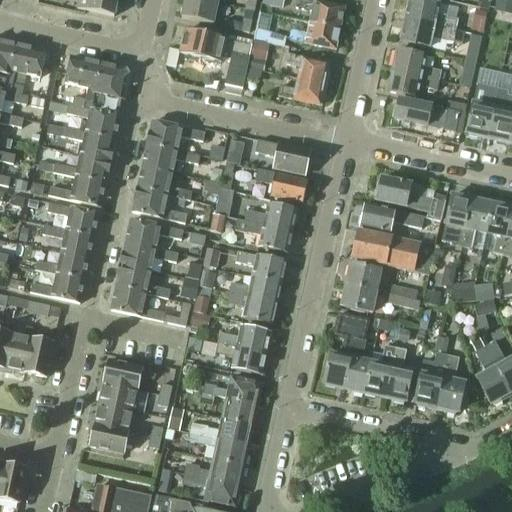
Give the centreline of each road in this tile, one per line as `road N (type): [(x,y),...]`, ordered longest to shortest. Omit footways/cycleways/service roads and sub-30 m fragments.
road 1 (residential): [(153,93),(132,121),(116,189),(118,217),(106,235),(53,456)]
road 2 (residential): [(282,412),(344,143)]
road 3 (residential): [(344,143),(153,93)]
road 4 (residential): [(466,457),(452,447),(282,412)]
road 5 (residential): [(511,179),(344,143)]
road 6 (residential): [(320,511),(466,457)]
road 7 (residential): [(344,143),(376,0)]
road 8 (residential): [(12,27),(134,48)]
